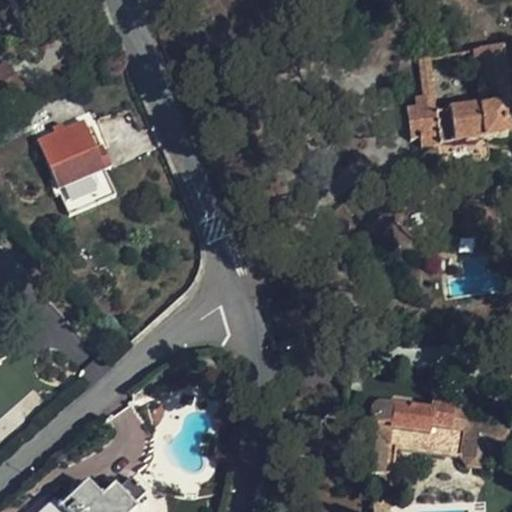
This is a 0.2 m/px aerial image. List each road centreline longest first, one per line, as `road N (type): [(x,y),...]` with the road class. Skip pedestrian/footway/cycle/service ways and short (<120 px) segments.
road 1 (residential): [(130,0),(239,305)]
road 2 (residential): [(0,493),(187,327),(239,305)]
road 3 (residential): [(239,305),(260,424),(244,511)]
